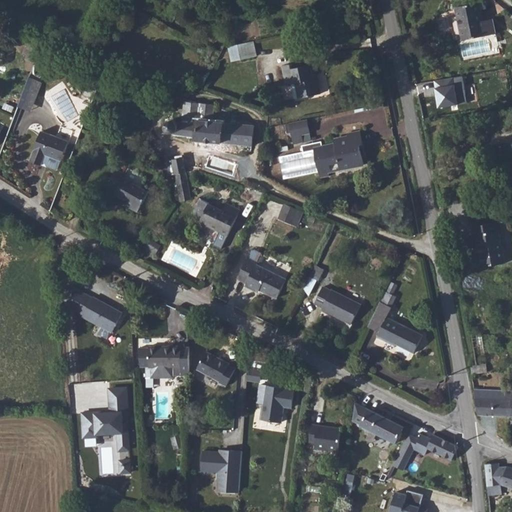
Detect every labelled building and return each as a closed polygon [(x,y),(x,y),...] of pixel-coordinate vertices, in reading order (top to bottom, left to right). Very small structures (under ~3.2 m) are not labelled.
[(484,21),(480,2),(456,7),(462,41),(496,34),(493,19),(484,21)] [(44,40),(31,34),(23,53),(37,59),(44,40)] [(229,47),(232,61),(257,56),(254,42),(229,47)] [(292,69),(291,64),(282,66),(286,85),(297,83),(300,98),(320,94),(314,65),(292,69)] [(463,76),(434,81),(439,109),(469,103),(463,76)] [(30,85),(39,89),(41,82),(32,79),(30,85)] [(39,89),(30,85),(21,107),(30,111),(39,89)] [(196,141),(253,146),(255,125),(213,122),(215,105),(185,102),(182,122),(177,122),(176,120),(174,120),(171,120),(169,121),(168,122),(167,124),(166,126),(166,128),(167,130),(168,132),(170,133),(197,137),(196,141)] [(295,144),(312,140),(308,120),(287,125),(288,133),(292,132),(295,144)] [(49,156),(46,163),(47,166),(57,170),(61,160),(62,161),(73,131),(61,126),(57,137),(42,131),(30,161),(41,165),(43,162),(45,154),(49,156)] [(322,141),(303,146),(304,152),(280,157),(285,179),(319,171),(321,178),(330,176),(328,166),(340,163),(341,170),(365,165),(360,145),(364,144),(361,131),(348,134),(348,136),(335,139),(336,144),(323,146),(322,141)] [(173,159),(176,174),(186,172),(184,157),(173,159)] [(138,212),(149,192),(124,178),(126,175),(117,169),(108,185),(117,190),(115,194),(132,204),(130,208),(138,212)] [(179,193),(190,191),(186,172),(176,174),(179,193)] [(190,191),(179,193),(181,200),(191,199),(190,191)] [(198,227),(205,230),(207,225),(228,236),(241,210),(226,203),(223,210),(200,199),(193,213),(202,218),(198,227)] [(279,218),(292,225),(299,210),(285,204),(279,218)] [(299,210),(292,225),(297,226),(303,212),(299,210)] [(501,244),(497,222),(472,226),(474,235),(477,235),(482,264),(493,262),(494,265),(506,263),(502,244),(501,244)] [(151,239),(146,247),(156,253),(160,245),(151,239)] [(253,250),(252,249),(238,279),(247,283),(246,286),(256,291),(257,288),(278,298),(287,279),(256,265),(262,253),(255,249),(253,250)] [(306,287),(313,290),(323,267),(316,265),(306,287)] [(393,283),(383,303),(391,307),(396,296),(392,295),(397,285),(393,283)] [(113,331),(123,313),(72,286),(74,310),(113,331)] [(352,324),(361,305),(333,290),(332,291),(324,287),(315,303),(324,308),(323,309),(352,324)] [(380,301),(368,327),(379,332),(377,337),(385,341),(386,339),(415,353),(424,335),(387,317),(392,307),(391,307),(383,303),(380,301)] [(190,375),(190,347),(182,347),(182,346),(150,346),(150,347),(141,347),(141,367),(151,367),(151,378),(174,378),(174,375),(190,375)] [(230,364),(207,352),(197,369),(220,382),(220,383),(227,386),(236,369),(230,365),(230,364)] [(487,364),(471,366),(472,374),(488,372),(487,364)] [(248,379),(260,381),(261,371),(250,370),(248,379)] [(292,407),(294,390),(261,385),(258,402),(264,403),(262,419),(282,422),(284,406),(292,407)] [(96,412),(82,413),(84,438),(98,437),(98,434),(118,433),(120,451),(130,450),(128,424),(123,424),(122,413),(129,412),(127,388),(109,389),(111,413),(96,414),(96,412)] [(511,396),(511,390),(474,389),(479,415),(511,416),(511,396)] [(361,425),(396,443),(405,427),(356,402),(353,420),(362,425),(361,425)] [(315,449),(339,452),(342,428),(312,424),(310,442),(316,443),(315,449)] [(426,454),(429,448),(453,460),(459,446),(434,434),(432,439),(422,434),(419,439),(409,434),(393,465),(404,471),(415,449),(426,454)] [(240,490),(242,451),(231,450),(231,453),(204,451),(202,471),(218,472),(217,480),(220,482),(219,489),(240,490)] [(130,460),(120,461),(121,473),(131,472),(130,460)] [(500,467),(499,463),(486,464),(489,495),(502,494),(502,485),(511,487),(511,467),(508,466),(500,467)] [(424,494),(408,490),(407,495),(396,492),(390,511),(423,511),(425,508),(420,507),(424,494)]
